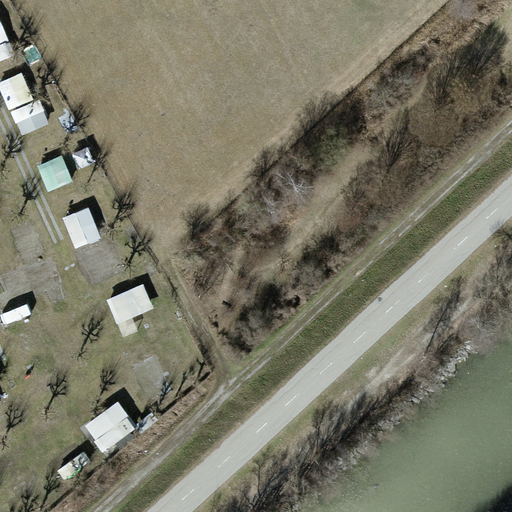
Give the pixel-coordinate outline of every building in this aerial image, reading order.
[(0,61),(15,55),(0,18),(0,61)] [(1,82),(11,108),(31,100),(21,74),(1,82)] [(22,131),(50,124),(44,101),(16,108),(22,131)] [(43,161),(49,188),(73,183),(68,156),(43,161)] [(65,217),(78,248),(108,236),(95,205),(65,217)] [(16,237),(24,261),(46,253),(39,230),(16,237)] [(107,241),(79,252),(92,287),(120,277),(107,241)] [(20,271),(35,299),(65,283),(51,255),(20,271)] [(109,297),(120,322),(156,307),(145,282),(109,297)] [(27,288),(0,298),(0,305),(7,323),(36,312),(27,288)] [(119,398),(86,423),(106,449),(139,424),(119,398)]
